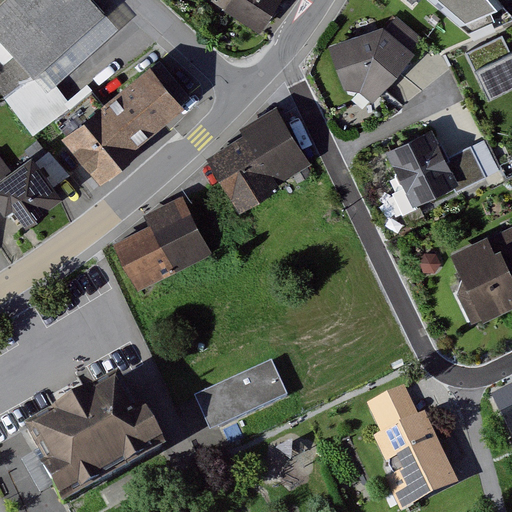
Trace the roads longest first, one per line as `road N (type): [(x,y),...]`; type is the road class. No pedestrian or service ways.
road 1 (residential): [(283,54),(433,361),(460,379),(511,367)]
road 2 (secondary): [(0,288),(142,188),(246,94)]
road 3 (residential): [(144,0),(246,94)]
